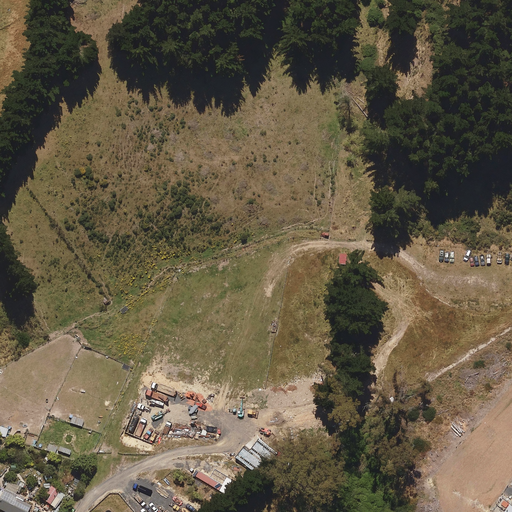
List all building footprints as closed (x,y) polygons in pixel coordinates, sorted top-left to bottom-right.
[(81,426),(83,420),(72,417),(70,423),(81,426)] [(54,454),(57,447),(48,444),(46,451),(54,454)] [(69,455),(71,451),(59,446),(58,451),(69,455)] [(14,497),(19,487),(7,481),(0,495),(0,509),(4,511),(26,511),(30,505),(14,497)] [(49,506),(57,494),(59,492),(50,485),(40,499),(49,506)] [(160,510),(168,502),(158,491),(150,499),(160,510)] [(63,498),(57,494),(49,506),(54,510),(63,498)]
